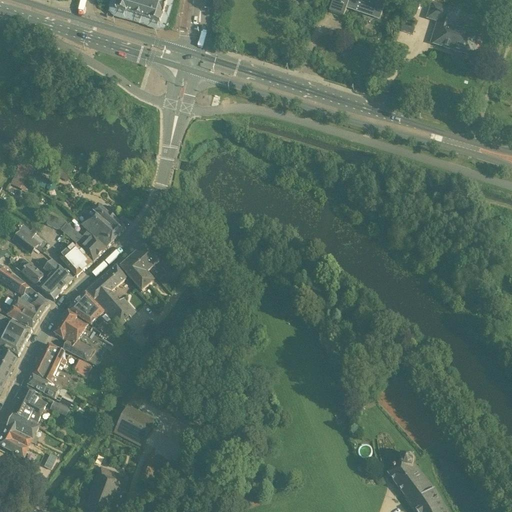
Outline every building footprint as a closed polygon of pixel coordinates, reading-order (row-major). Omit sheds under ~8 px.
[(118,3),(118,0),(113,0),(113,2),(111,2),(109,8),(111,9),(110,13),(115,18),(159,32),(165,30),(174,0),(167,0),(166,5),(167,5),(163,17),(162,17),(160,25),(116,11),(118,3)] [(118,0),(118,3),(116,11),(160,25),(162,17),(163,17),(167,5),(166,5),(167,0),(118,0)] [(375,0),(332,0),(329,13),(343,18),(346,9),(351,11),(379,21),(385,3),(375,0)] [(472,57),(479,35),(456,28),(456,26),(453,25),(457,12),(431,4),(427,19),(437,22),(431,44),(472,57)] [(402,25),(400,31),(413,35),(415,29),(402,25)] [(62,165),(53,162),(48,174),(68,182),(74,166),(63,162),(62,165)] [(27,186),(34,170),(25,166),(16,188),(25,192),(27,186)] [(108,225),(120,235),(125,229),(98,206),(90,216),(104,229),(108,225)] [(82,238),(62,221),(50,216),(48,222),(46,226),(61,231),(81,250),(93,263),(106,250),(93,238),(87,233),(82,238)] [(107,249),(120,235),(108,225),(104,229),(90,216),(81,226),(107,249)] [(37,233),(33,230),(31,233),(23,226),(19,231),(31,240),(37,233)] [(38,247),(38,246),(31,241),(20,232),(12,242),(31,256),(38,247)] [(46,244),(35,236),(31,241),(38,246),(38,247),(42,250),(46,244)] [(66,253),(84,271),(92,264),(75,245),(66,253)] [(151,270),(150,271),(163,287),(173,279),(168,273),(167,275),(158,264),(159,263),(145,247),(137,254),(151,270)] [(76,278),(84,271),(66,253),(60,258),(61,259),(60,260),(76,278)] [(147,274),(150,271),(151,270),(137,254),(128,261),(150,285),(154,282),(147,274)] [(29,289),(3,270),(3,269),(0,266),(0,261),(2,259),(0,257),(0,281),(23,298),(25,295),(33,302),(30,307),(18,300),(7,317),(32,331),(43,314),(50,306),(38,296),(29,289)] [(142,292),(150,285),(128,261),(121,268),(142,292)] [(54,302),(73,281),(52,262),(44,271),(50,277),(44,284),(41,281),(45,277),(30,265),(21,275),(39,289),(54,302)] [(119,303),(110,293),(126,280),(116,267),(87,293),(118,328),(135,313),(123,300),(119,303)] [(98,328),(105,321),(100,317),(103,313),(86,294),(77,303),(69,312),(77,317),(91,326),(94,323),(98,328)] [(69,312),(67,311),(53,334),(67,343),(74,347),(78,342),(88,325),(77,318),(77,317),(69,312)] [(5,338),(23,347),(31,332),(13,323),(5,337),(5,338)] [(5,338),(5,337),(0,334),(0,340),(2,342),(0,346),(0,347),(18,357),(23,347),(5,338)] [(74,347),(67,343),(63,350),(87,363),(94,350),(78,342),(74,347)] [(43,356),(59,364),(60,365),(59,367),(64,369),(67,362),(62,360),(65,354),(48,346),(43,356)] [(134,348),(128,355),(133,359),(139,353),(134,348)] [(0,364),(11,371),(17,360),(2,352),(0,354),(0,364)] [(52,378),(59,364),(43,356),(33,376),(52,385),(55,379),(52,378)] [(86,379),(92,368),(79,361),(73,372),(86,379)] [(0,378),(6,382),(11,371),(0,364),(0,378)] [(33,376),(28,386),(44,394),(43,395),(57,402),(61,393),(56,390),(57,388),(55,387),(52,385),(33,376)] [(40,397),(26,389),(13,416),(28,423),(37,427),(48,404),(39,400),(40,397)] [(70,410),(72,404),(62,399),(60,403),(59,404),(70,410)] [(145,443),(156,421),(135,411),(127,406),(113,434),(142,449),(145,443)] [(37,427),(28,423),(13,416),(6,430),(31,443),(38,428),(37,427)] [(0,447),(23,460),(31,443),(6,430),(0,441),(0,447)] [(445,511),(433,490),(413,465),(414,457),(400,456),(399,465),(388,475),(402,494),(415,511),(445,511)] [(152,486),(161,462),(151,458),(148,457),(139,481),(152,486)] [(112,511),(125,477),(100,468),(83,511),(82,511),(112,511)]
